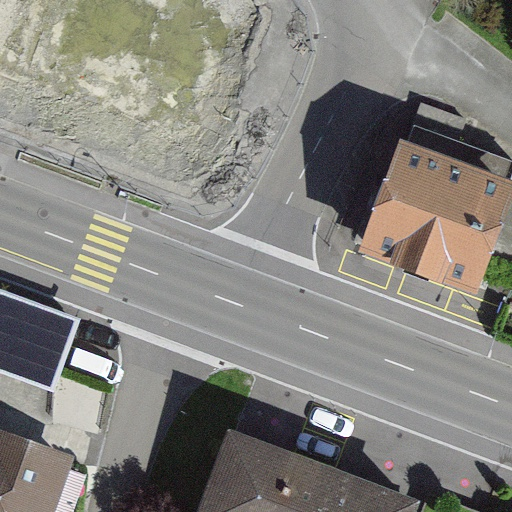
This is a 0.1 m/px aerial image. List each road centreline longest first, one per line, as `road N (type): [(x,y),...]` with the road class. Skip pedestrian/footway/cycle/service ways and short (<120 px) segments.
road 1 (unclassified): [(241,306),(333,119),(359,28),(354,0)]
road 2 (secondary): [(511,408),(241,306)]
road 3 (residential): [(198,290),(113,511)]
road 4 (secondary): [(198,290),(0,214)]
